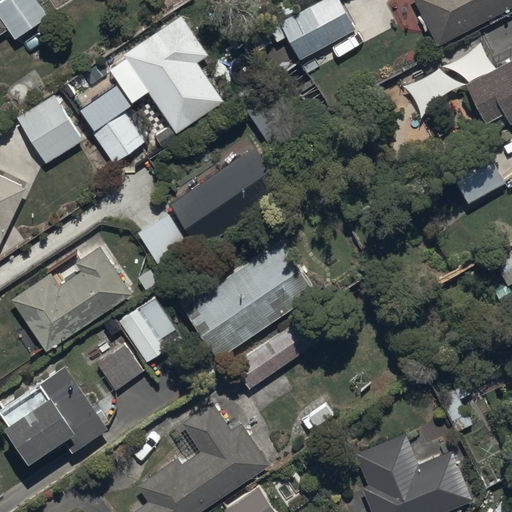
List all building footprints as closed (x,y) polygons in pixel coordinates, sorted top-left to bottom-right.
[(51,8),(45,0),(0,0),(0,30),(12,22),(18,30),(51,8)] [(345,0),(318,0),(281,22),(303,59),(361,25),(345,0)] [(511,0),(419,0),(425,9),(418,13),(426,27),(432,23),(439,37),(511,0)] [(183,9),(126,45),(179,126),(226,93),(201,56),(211,49),(183,9)] [(511,52),(470,75),(490,115),(508,106),(511,113),(511,52)] [(80,74),(63,84),(78,107),(94,97),(80,74)] [(273,87),(250,102),(272,138),(296,123),(273,87)] [(58,88),(19,111),(46,158),(85,135),(58,88)] [(288,180),(258,135),(171,195),(201,239),(288,180)] [(452,156),(467,195),(508,178),(492,139),(452,156)] [(0,242),(28,179),(0,166),(0,242)] [(12,289),(35,323),(20,332),(33,351),(47,342),(49,345),(133,287),(97,231),(12,289)] [(283,234),(184,299),(221,352),(318,285),(283,234)] [(510,278),(511,276),(511,239),(494,250),(510,278)] [(122,313),(148,355),(185,333),(159,290),(122,313)] [(236,358),(252,382),(323,334),(307,310),(236,358)] [(89,344),(117,383),(139,368),(113,329),(89,344)] [(36,447),(63,428),(75,444),(110,419),(67,358),(43,375),(49,383),(10,411),(36,447)] [(462,378),(440,391),(457,424),(474,416),(462,394),(469,391),(462,378)] [(182,450),(141,478),(151,494),(129,508),(131,511),(191,511),(273,458),(244,414),(234,421),(216,392),(184,412),(203,443),(185,454),(182,450)] [(364,480),(376,511),(427,511),(475,494),(455,442),(419,455),(409,426),(357,445),(369,478),(364,480)] [(281,511),(260,481),(225,504),(230,511),(281,511)] [(511,511),(511,498),(502,491),(487,511),(511,511)]
